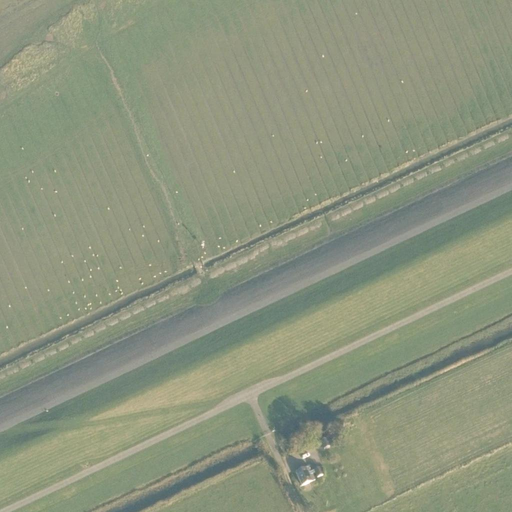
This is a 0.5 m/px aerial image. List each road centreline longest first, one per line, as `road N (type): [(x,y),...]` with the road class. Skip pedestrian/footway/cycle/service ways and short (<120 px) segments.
road 1 (track): [(0,428),(511,186)]
road 2 (track): [(249,395),(82,424)]
